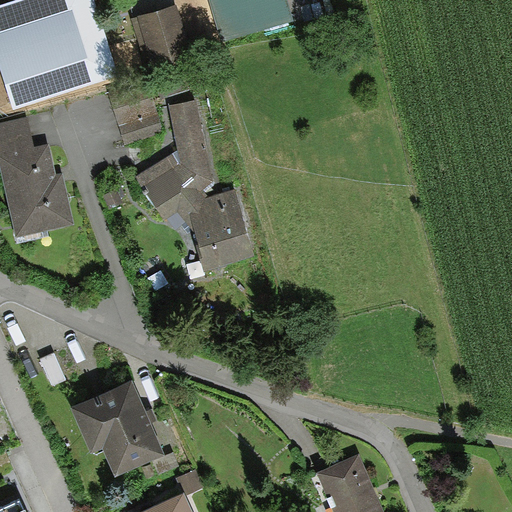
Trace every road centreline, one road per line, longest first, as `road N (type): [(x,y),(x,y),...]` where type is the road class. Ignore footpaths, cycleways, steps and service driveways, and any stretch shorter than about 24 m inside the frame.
road 1 (residential): [(0,282),(138,344),(377,429),(407,467),(425,511)]
road 2 (residential): [(0,349),(68,511)]
road 3 (track): [(377,429),(404,421),(511,443)]
